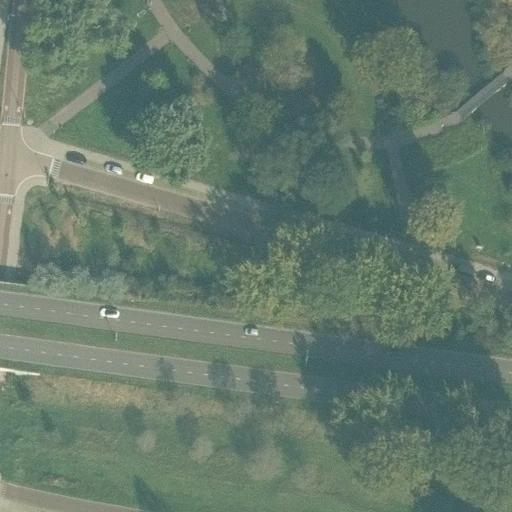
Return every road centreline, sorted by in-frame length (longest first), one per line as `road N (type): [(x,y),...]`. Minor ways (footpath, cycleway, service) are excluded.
road 1 (unclassified): [(511,299),(8,156)]
road 2 (primary): [(0,347),(511,416)]
road 3 (primary): [(511,373),(0,305)]
road 4 (residential): [(8,156),(23,0)]
